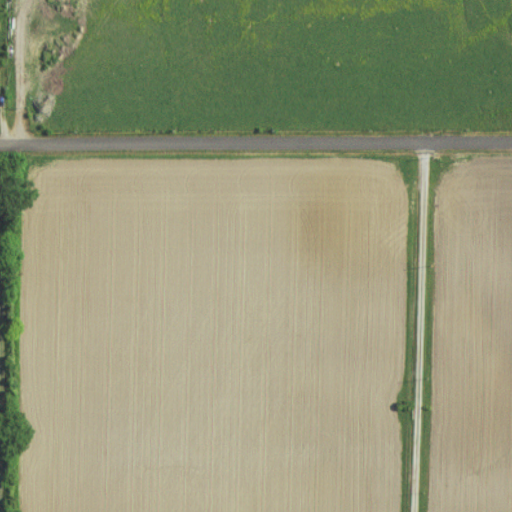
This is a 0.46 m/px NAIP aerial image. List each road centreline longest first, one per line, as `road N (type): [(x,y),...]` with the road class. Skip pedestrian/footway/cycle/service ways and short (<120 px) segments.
road 1 (residential): [(0,130),(511,128)]
road 2 (residential): [(22,130),(12,48),(21,0)]
